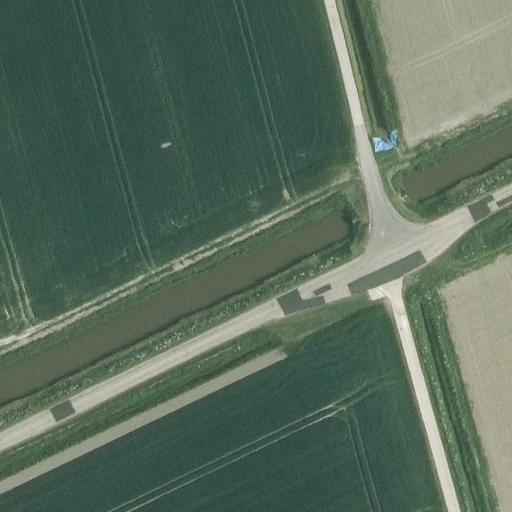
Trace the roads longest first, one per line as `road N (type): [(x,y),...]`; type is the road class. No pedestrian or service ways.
road 1 (unclassified): [(0,441),(388,262)]
road 2 (unclassified): [(388,262),(328,0)]
road 3 (unclassified): [(453,511),(388,262)]
road 4 (unclassified): [(388,262),(511,191)]
